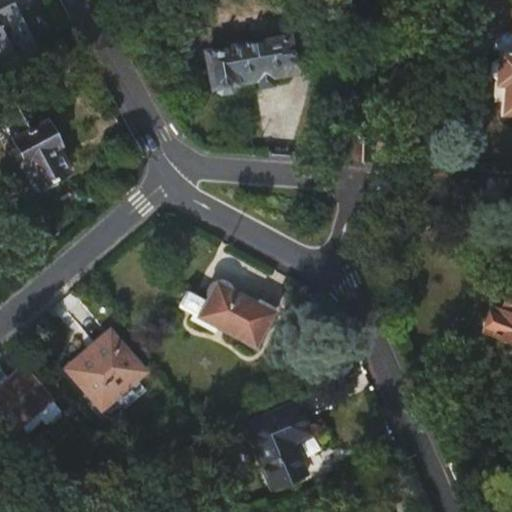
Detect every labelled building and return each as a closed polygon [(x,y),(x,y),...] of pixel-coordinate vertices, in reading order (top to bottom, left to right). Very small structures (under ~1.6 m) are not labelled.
[(0,74),(36,53),(9,9),(0,14),(0,74)] [(287,35),(207,51),(213,85),(216,85),(218,87),(221,90),(231,89),(235,85),(235,80),(293,70),(287,35)] [(511,51),(499,51),(499,59),(492,64),(492,77),(498,82),(497,95),(504,96),(504,111),(511,112),(511,51)] [(20,134),(16,137),(39,186),(66,172),(54,148),(61,144),(50,119),(45,122),(35,99),(9,112),(20,134)] [(206,300),(200,311),(197,316),(256,346),(274,313),(216,281),(206,300)] [(497,287),(489,308),(499,312),(507,291),(497,287)] [(179,302),(200,311),(206,300),(186,289),(179,302)] [(499,312),(489,308),(480,331),(511,343),(511,292),(507,291),(499,312)] [(99,353),(73,377),(102,410),(144,374),(109,333),(95,347),(99,353)] [(68,371),(73,377),(99,353),(95,347),(68,371)] [(18,373),(0,388),(0,414),(17,434),(46,406),(18,373)] [(298,400),(246,422),(272,486),(307,471),(295,439),(311,432),(298,400)] [(55,511),(82,511),(86,506),(67,491),(55,511)]
